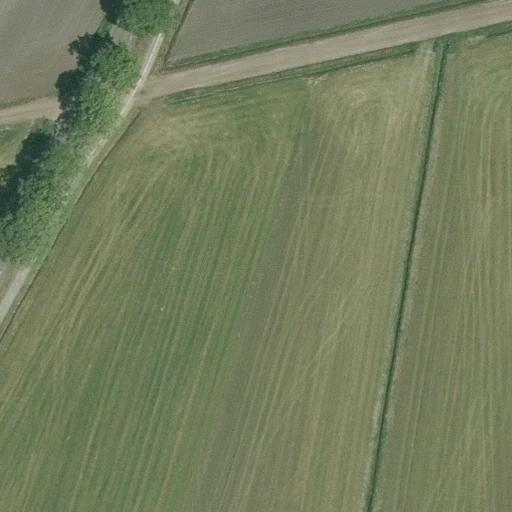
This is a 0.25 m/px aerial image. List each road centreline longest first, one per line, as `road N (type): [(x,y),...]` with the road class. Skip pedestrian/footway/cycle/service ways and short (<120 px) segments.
road 1 (track): [(0,118),(511,7)]
road 2 (tertiary): [(0,250),(141,0)]
